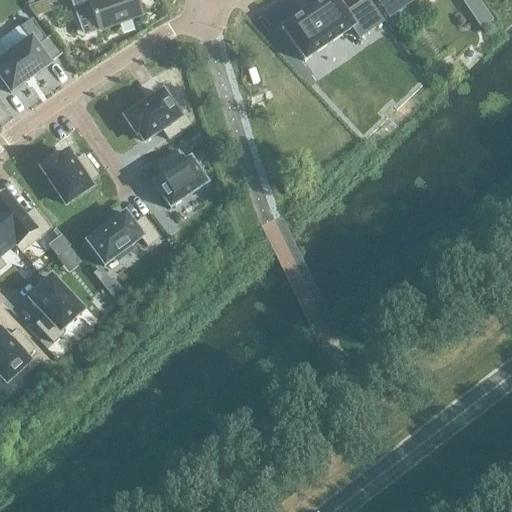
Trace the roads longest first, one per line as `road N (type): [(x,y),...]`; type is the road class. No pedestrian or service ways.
road 1 (residential): [(0,145),(202,10)]
road 2 (secondary): [(338,511),(511,379)]
